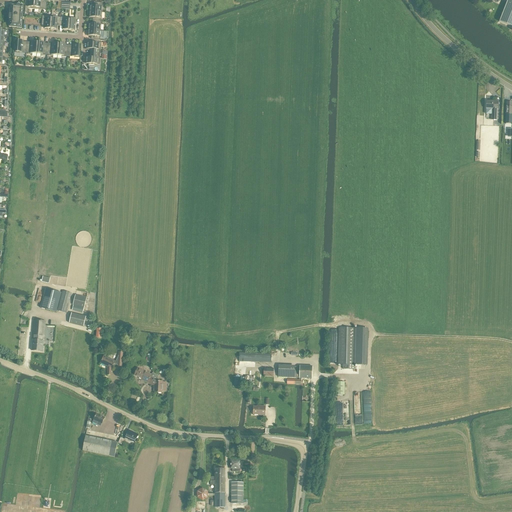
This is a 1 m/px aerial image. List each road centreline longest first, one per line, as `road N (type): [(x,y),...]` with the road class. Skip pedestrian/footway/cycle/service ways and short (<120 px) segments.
road 1 (tertiary): [(295,511),(301,445),(171,432),(0,360)]
road 2 (track): [(511,342),(377,334)]
road 3 (tertiary): [(511,88),(450,44),(411,0)]
road 4 (track): [(369,334),(368,325),(276,332),(276,361)]
